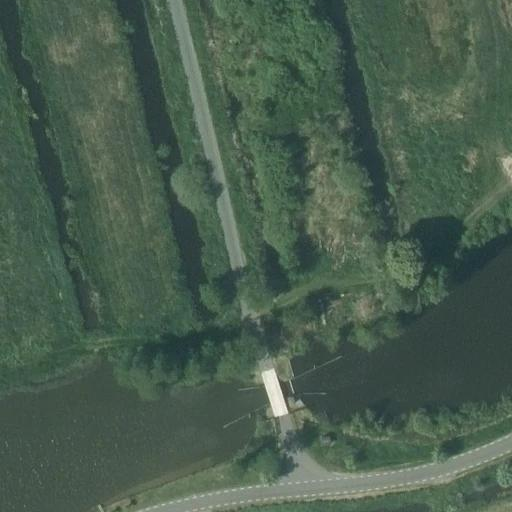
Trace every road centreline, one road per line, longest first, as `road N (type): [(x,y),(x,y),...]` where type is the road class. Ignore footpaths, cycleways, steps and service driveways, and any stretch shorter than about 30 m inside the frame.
road 1 (track): [(303,489),(170,0)]
road 2 (track): [(365,277),(208,341),(120,338),(0,371)]
road 3 (unclassified): [(168,511),(200,501),(434,472),(511,443)]
